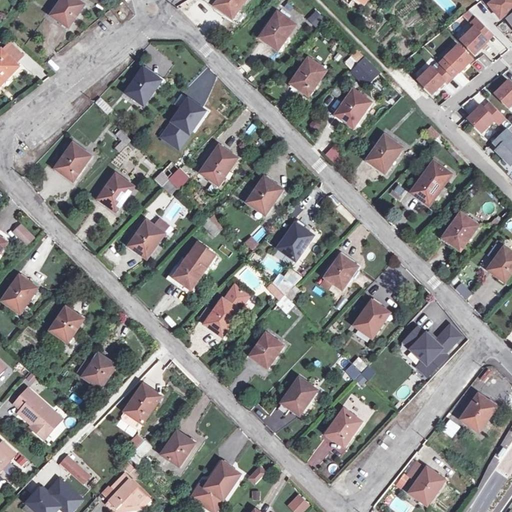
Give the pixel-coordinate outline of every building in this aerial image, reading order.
[(85,5),(77,0),(62,0),(52,15),(69,27),(85,5)] [(224,9),(221,13),(235,23),(236,21),(238,23),(242,16),(237,12),(245,0),(201,0),(213,8),(216,4),(224,9)] [(511,0),(485,0),(484,2),(501,22),(508,18),(511,14),(511,0)] [(216,4),(213,8),(221,13),(224,9),(216,4)] [(316,10),(307,18),(316,27),(324,18),(316,10)] [(261,38),(278,50),(296,25),(278,13),(261,38)] [(460,40),(478,56),(491,43),(485,36),(491,31),(477,18),(471,23),(476,27),(460,40)] [(89,33),(78,43),(84,50),(95,40),(89,33)] [(460,44),(443,58),(460,73),(477,60),(460,44)] [(2,50),(0,52),(0,85),(19,66),(15,63),(22,55),(11,45),(4,52),(2,50)] [(359,63),(364,58),(357,50),(352,55),(359,63)] [(364,58),(359,63),(357,65),(365,72),(372,66),(364,58)] [(430,68),(416,79),(433,95),(460,73),(443,58),(430,68)] [(327,71),(309,59),(292,84),(310,96),(327,71)] [(157,88),(162,80),(144,68),(127,93),(145,105),(157,88)] [(166,83),(162,80),(157,88),(160,90),(166,83)] [(511,81),(509,80),(494,94),(509,110),(511,107),(511,81)] [(336,115),(354,128),(372,103),(354,90),(336,115)] [(206,109),(188,97),(162,137),(179,149),(206,109)] [(95,104),(105,113),(109,109),(100,100),(95,104)] [(482,105),(467,120),(483,134),(495,124),(500,128),(508,120),(489,102),(485,108),(482,105)] [(439,135),(431,126),(424,132),(433,141),(439,135)] [(132,141),(121,130),(116,135),(127,145),(132,141)] [(511,168),(511,134),(508,130),(490,148),(509,171),(511,168)] [(404,148),(386,136),(368,161),(386,174),(404,148)] [(92,156),(74,144),(56,169),(74,181),(92,156)] [(335,164),(344,155),(334,145),(325,153),(335,164)] [(230,171),(235,163),(238,158),(220,146),(202,173),(220,185),(230,171)] [(162,172),(170,180),(180,170),(172,162),(162,172)] [(412,193),(430,206),(452,174),(435,162),(412,193)] [(180,170),(170,180),(179,188),(180,189),(189,179),(180,170)] [(232,172),(230,171),(220,185),(223,188),(233,173),(232,172)] [(163,187),(170,180),(162,172),(155,180),(163,187)] [(134,187),(117,174),(99,199),(117,212),(134,187)] [(248,203),(266,215),(284,189),(266,177),(248,203)] [(179,188),(170,180),(163,187),(171,196),(179,188)] [(444,238),(461,251),(479,226),(462,213),(444,238)] [(488,223),(494,229),(503,221),(498,215),(488,223)] [(215,216),(210,220),(221,231),(226,227),(215,216)] [(215,238),(221,231),(210,220),(209,218),(202,225),(215,238)] [(166,234),(148,221),(130,246),(148,259),(166,234)] [(296,224),(279,249),(297,261),(314,236),(296,224)] [(34,239),(22,226),(15,232),(27,245),(34,239)] [(261,227),(253,235),(259,241),(267,232),(261,227)] [(254,250),(258,245),(251,238),(247,243),(254,250)] [(216,255),(199,243),(175,278),(187,286),(192,278),(197,282),(216,255)] [(218,253),(230,257),(233,250),(221,245),(218,253)] [(489,270),(506,282),(511,273),(511,252),(505,248),(489,270)] [(297,261),(279,249),(276,253),(293,266),(297,261)] [(248,257),(258,266),(263,261),(253,251),(248,257)] [(343,290),(359,267),(342,255),(326,278),(328,279),(332,282),(343,290)] [(293,269),(285,277),(295,286),(296,286),(303,278),(293,269)] [(273,283),(286,296),(295,286),(285,277),(282,274),(273,283)] [(38,288),(20,276),(3,301),(8,305),(17,311),(21,314),(38,288)] [(192,278),(187,286),(192,290),(197,282),(192,278)] [(328,279),(323,286),(328,289),(332,282),(328,279)] [(281,301),(286,296),(273,283),(268,288),(281,301)] [(459,283),(455,291),(469,299),(473,290),(459,283)] [(295,286),(286,296),(291,302),(302,292),(296,286),(295,286)] [(206,323),(206,324),(224,337),(242,311),(240,310),(247,300),(246,293),(239,288),(232,290),(225,300),(224,299),(213,313),(206,323)] [(291,302),(286,296),(281,301),(278,304),(286,312),(294,304),(291,302)] [(379,308),(371,303),(355,326),(373,338),(390,313),(380,306),(379,308)] [(17,311),(8,305),(4,311),(13,317),(17,311)] [(67,308),(52,330),(61,337),(69,342),(84,319),(67,308)] [(213,313),(208,309),(200,319),(206,323),(213,313)] [(423,362),(417,369),(429,379),(465,338),(451,324),(438,340),(430,335),(418,327),(402,344),(423,362)] [(61,337),(52,330),(49,335),(58,342),(61,337)] [(284,346),(267,334),(251,356),(268,368),(284,346)] [(49,359),(39,351),(33,358),(44,366),(49,359)] [(360,372),(367,365),(359,357),(354,352),(352,355),(356,360),(352,364),(353,364),(356,367),(360,372)] [(117,366),(100,354),(84,377),(101,389),(117,366)] [(355,380),(357,378),(351,372),(356,367),(353,364),(346,371),(355,380)] [(369,380),(376,373),(369,365),(362,372),(369,380)] [(360,372),(356,367),(351,372),(357,378),(362,373),(360,372)] [(300,415),(318,390),(300,378),(283,403),(300,415)] [(162,397),(144,384),(125,412),(144,424),(162,397)] [(35,424),(48,435),(63,419),(29,389),(15,404),(22,410),(19,413),(33,425),(35,424)] [(479,394),(461,420),(480,432),(498,407),(479,394)] [(101,408),(91,419),(97,425),(107,414),(101,408)] [(362,422),(345,409),(327,434),(345,447),(362,422)] [(144,424),(125,412),(122,416),(123,420),(137,429),(140,429),(144,424)] [(441,430),(453,438),(461,426),(450,418),(441,430)] [(35,424),(33,425),(32,427),(45,439),(48,435),(35,424)] [(195,444),(178,432),(163,455),(180,466),(195,444)] [(137,453),(147,442),(140,436),(130,447),(137,453)] [(0,445),(0,451),(10,461),(16,454),(3,442),(0,445)] [(154,449),(147,442),(137,453),(130,462),(137,468),(154,449)] [(0,473),(11,462),(10,461),(0,451),(0,473)] [(68,456),(62,464),(71,472),(77,464),(68,456)] [(216,511),(241,475),(222,462),(205,487),(200,484),(191,497),(214,511),(216,511)] [(91,476),(77,464),(71,472),(84,484),(91,476)] [(139,473),(130,464),(127,468),(136,476),(139,473)] [(260,467),(250,478),(254,483),(265,472),(260,467)] [(446,480),(428,467),(410,493),(428,506),(446,480)] [(138,505),(142,509),(150,500),(131,481),(132,480),(126,474),(116,484),(122,489),(112,500),(108,504),(111,508),(115,504),(119,509),(124,504),(128,507),(138,505)] [(40,487),(27,503),(37,511),(57,511),(60,509),(62,511),(71,511),(83,499),(60,480),(48,493),(40,487)] [(122,489),(116,484),(111,489),(109,487),(104,493),(112,500),(122,489)] [(299,495),(289,505),(296,511),(302,511),(309,505),(299,495)]
